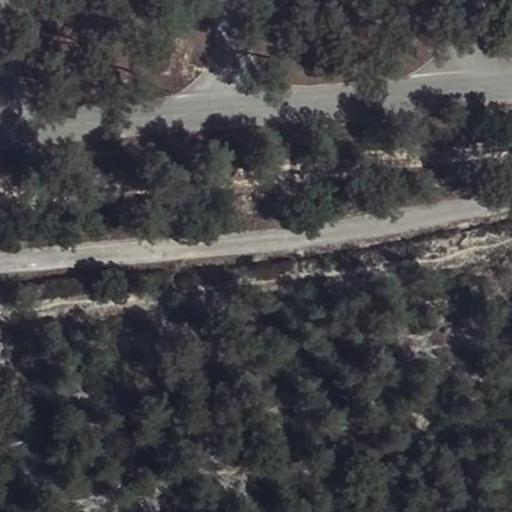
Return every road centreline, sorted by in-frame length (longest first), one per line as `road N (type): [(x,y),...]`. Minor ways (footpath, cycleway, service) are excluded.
road 1 (unclassified): [(0,270),(511,205)]
road 2 (track): [(0,198),(511,151)]
road 3 (unclassified): [(511,84),(0,123)]
road 4 (unknown): [(14,122),(2,0)]
